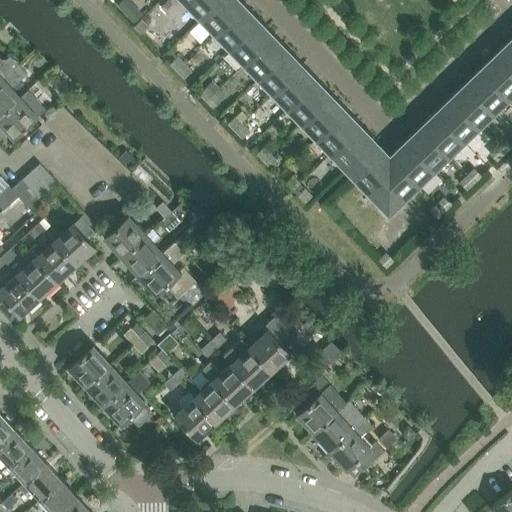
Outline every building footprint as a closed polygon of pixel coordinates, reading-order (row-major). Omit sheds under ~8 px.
[(122,0),(118,5),(135,22),(142,15),(128,0),(122,0)] [(511,0),(180,0),(345,170),(350,176),(351,176),(388,215),(511,96),(511,0)] [(141,33),(148,26),(141,19),(134,26),(141,33)] [(0,55),(0,80),(20,63),(10,53),(5,57),(2,57),(0,55)] [(185,63),(178,56),(171,63),(177,70),(185,63)] [(26,70),(20,63),(0,80),(0,114),(20,96),(10,86),(26,70)] [(192,71),(185,63),(177,70),(184,78),(192,71)] [(213,93),(207,86),(199,93),(206,100),(213,93)] [(31,99),(25,92),(20,97),(20,96),(0,114),(0,123),(13,137),(37,115),(26,103),(31,99)] [(221,101),(213,93),(206,100),(213,108),(221,101)] [(70,110),(62,103),(44,122),(52,129),(70,110)] [(60,137),(78,118),(70,110),(52,129),(60,137)] [(243,124),(236,116),(228,123),(235,131),(243,124)] [(68,144),(86,125),(78,118),(60,137),(68,144)] [(250,131),(243,124),(235,131),(242,138),(250,131)] [(76,152),(95,133),(86,125),(68,144),(76,152)] [(85,160),(103,141),(95,133),(76,152),(85,160)] [(511,146),(504,139),(496,146),(503,154),(511,146)] [(93,168),(111,149),(103,141),(85,160),(93,168)] [(271,153),(264,146),(257,153),(264,160),(271,153)] [(497,160),(503,154),(496,146),(490,153),(497,160)] [(102,176),(120,158),(111,149),(93,168),(102,176)] [(128,150),(120,158),(128,165),(136,157),(128,150)] [(278,161),(271,153),(264,160),(271,168),(278,161)] [(111,186),(129,167),(128,165),(120,158),(102,176),(111,186)] [(47,189),(56,181),(39,162),(31,170),(47,189)] [(120,194),(138,175),(129,167),(111,186),(120,194)] [(481,175),(474,168),(467,175),(474,182),(481,175)] [(39,197),(47,189),(31,170),(22,178),(39,197)] [(120,194),(129,202),(147,183),(138,175),(120,194)] [(467,189),(474,182),(467,175),(460,182),(467,189)] [(293,190),(300,183),(293,176),(286,183),(293,190)] [(28,207),(39,197),(22,178),(11,188),(18,196),(28,207)] [(8,185),(0,192),(0,205),(3,209),(18,196),(11,188),(8,185)] [(305,203),(312,195),(305,188),(298,195),(305,203)] [(445,197),(437,204),(444,212),(452,204),(445,197)] [(163,202),(156,208),(164,217),(171,211),(163,202)] [(437,204),(430,211),(437,218),(444,212),(437,204)] [(164,217),(173,228),(181,221),(171,211),(164,217)] [(130,213),(104,237),(121,256),(148,232),(130,213)] [(56,226),(49,233),(54,238),(53,239),(76,264),(95,247),(88,239),(96,231),(80,214),(61,231),(56,226)] [(44,218),(39,223),(45,230),(50,225),(44,218)] [(39,223),(29,231),(35,239),(45,230),(39,223)] [(138,274),(164,250),(148,232),(121,256),(138,274)] [(36,242),(28,249),(35,256),(38,260),(58,281),(76,264),(53,239),(42,249),(36,242)] [(184,252),(174,241),(164,250),(138,274),(155,293),(165,284),(177,297),(195,281),(183,268),(182,269),(172,259),(174,257),(176,259),(184,252)] [(8,263),(17,255),(11,247),(1,256),(8,263)] [(227,269),(237,259),(224,247),(214,256),(227,269)] [(394,260),(387,253),(380,260),(387,267),(394,260)] [(35,256),(16,272),(20,276),(39,298),(58,281),(38,260),(35,256)] [(4,297),(0,300),(0,309),(10,321),(19,313),(20,315),(39,298),(20,276),(16,272),(0,286),(0,292),(1,294),(4,297)] [(228,309),(222,302),(231,293),(238,287),(233,281),(226,287),(225,286),(214,296),(214,299),(218,304),(225,312),(228,309)] [(151,312),(142,320),(157,336),(166,327),(151,312)] [(269,332),(251,348),(272,370),(291,353),(284,346),(295,337),(277,318),(272,323),(270,322),(269,322),(268,322),(263,326),(269,332)] [(131,327),(123,334),(132,344),(146,331),(138,322),(131,328),(131,327)] [(148,347),(146,344),(152,338),(146,331),(132,344),(141,354),(148,347)] [(226,338),(220,331),(210,340),(216,347),(226,338)] [(242,337),(223,354),(233,365),(253,387),(272,370),(251,348),(242,337)] [(200,348),(207,356),(216,347),(210,340),(200,348)] [(333,342),(323,351),(332,360),(342,351),(337,346),(333,342)] [(91,346),(68,367),(86,386),(108,365),(91,346)] [(310,353),(313,356),(304,365),(315,376),(332,360),(323,351),(318,346),(310,353)] [(149,361),(158,371),(165,364),(164,362),(170,357),(162,349),(149,361)] [(210,361),(202,368),(214,382),(235,404),(253,387),(233,365),(222,374),(210,361)] [(125,383),(108,365),(86,386),(103,404),(125,383)] [(180,381),(189,372),(183,365),(173,373),(180,381)] [(140,370),(125,383),(103,404),(120,423),(142,402),(135,395),(150,381),(140,370)] [(163,382),(170,390),(180,381),(173,373),(163,382)] [(310,402),(296,414),(311,430),(336,408),(338,409),(345,402),(330,385),(322,376),(302,394),(310,402)] [(196,398),(217,421),(235,404),(214,382),(196,398)] [(184,409),(177,416),(197,438),(217,421),(196,398),(190,391),(178,402),(184,409)] [(328,448),(353,426),(354,427),(365,417),(357,407),(349,399),(338,409),(336,408),(311,430),(328,448)] [(0,441),(15,428),(0,411),(0,441)] [(365,417),(354,427),(353,426),(328,448),(346,468),(355,460),(362,468),(384,449),(375,440),(370,444),(361,435),(373,425),(365,417)] [(403,435),(408,440),(416,433),(409,425),(403,429),(403,435)] [(15,428),(0,441),(0,455),(9,465),(31,445),(15,428)] [(388,428),(378,438),(386,446),(397,437),(388,428)] [(31,445),(9,465),(25,481),(46,462),(31,445)] [(25,481),(20,486),(25,492),(30,487),(41,498),(62,478),(46,462),(25,481)] [(62,478),(41,498),(54,511),(57,511),(76,494),(62,478)] [(511,511),(511,488),(491,506),(495,511),(511,511)] [(11,492),(2,501),(7,507),(8,508),(18,500),(11,492)] [(57,511),(92,511),(76,494),(57,511)]
